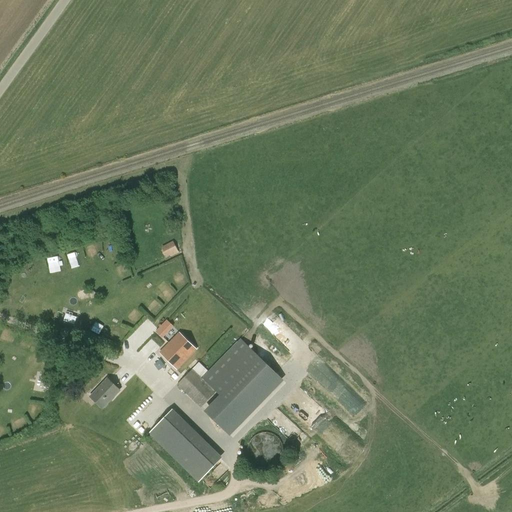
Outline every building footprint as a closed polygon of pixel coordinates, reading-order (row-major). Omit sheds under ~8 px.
[(173,241),(162,247),(167,257),(170,255),(171,257),(179,252),(173,241)] [(76,326),(80,312),(64,307),(60,321),(76,326)] [(179,333),(160,353),(177,370),(197,349),(179,333)] [(201,408),(216,392),(202,379),(192,369),(177,385),(201,408)] [(107,380),(90,398),(102,409),(119,391),(107,380)] [(168,414),(149,433),(199,482),(218,463),(168,414)] [(248,445),(248,450),(248,455),(251,460),(254,464),(259,466),(264,468),(269,467),(274,465),(278,462),(281,458),(283,453),(283,448),(281,442),(278,438),(274,435),(269,433),(264,433),(259,434),(254,436),(251,440),(248,445)]
